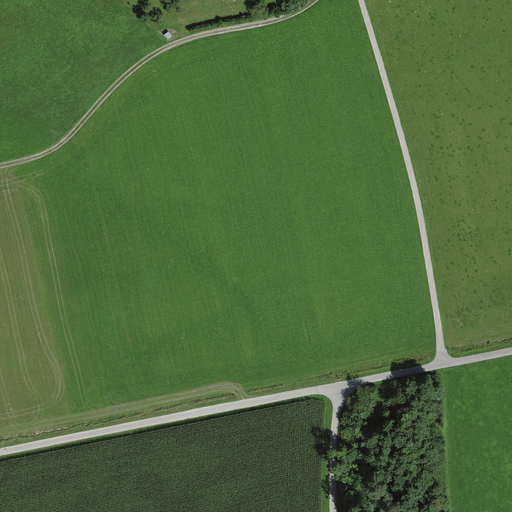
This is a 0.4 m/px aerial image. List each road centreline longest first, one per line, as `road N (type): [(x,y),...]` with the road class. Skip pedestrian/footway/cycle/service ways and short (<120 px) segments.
road 1 (track): [(443,365),(418,201),(359,0)]
road 2 (track): [(315,0),(273,23),(169,47),(47,153),(0,166)]
road 3 (track): [(337,387),(0,452)]
road 4 (track): [(511,351),(337,387)]
road 5 (track): [(337,387),(333,511)]
